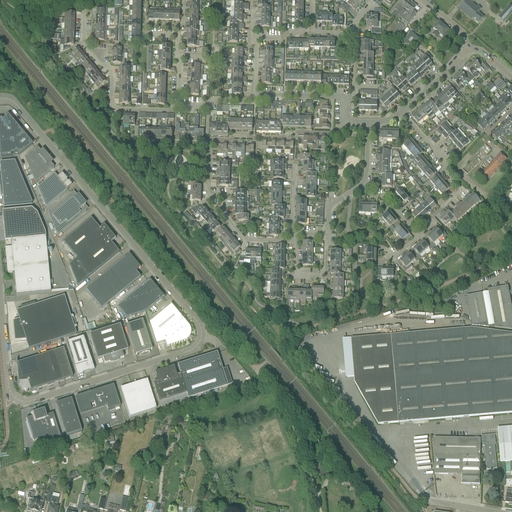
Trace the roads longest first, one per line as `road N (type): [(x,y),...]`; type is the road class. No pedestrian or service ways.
road 1 (unclassified): [(0,99),(14,103),(201,329),(188,352),(16,400)]
road 2 (residential): [(178,104),(112,108),(111,70),(82,41),(84,4)]
road 3 (residential): [(293,242),(244,240),(224,214),(224,197),(208,196),(207,140)]
road 4 (residential): [(207,140),(336,133),(345,122),(366,123)]
road 5 (residential): [(253,96),(353,96),(354,34)]
road 6 (residential): [(417,235),(461,189),(402,111)]
